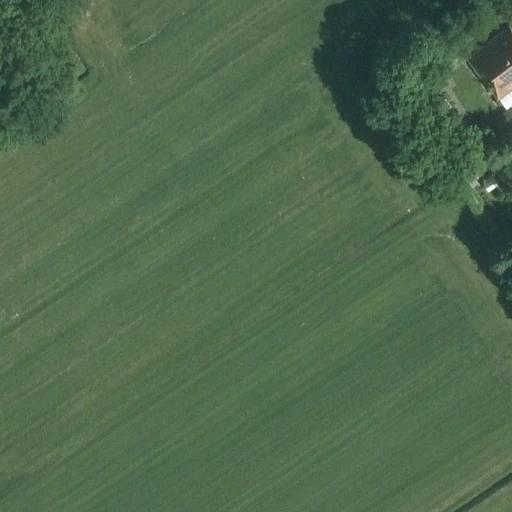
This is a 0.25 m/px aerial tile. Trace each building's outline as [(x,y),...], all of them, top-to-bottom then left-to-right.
[(511,29),(508,25),(466,58),(498,99),(511,88),(511,29)] [(433,42),(438,49),(455,36),(450,29),(433,42)] [(412,70),(426,89),(450,72),(435,52),(412,70)] [(452,143),(465,134),(449,109),(435,118),(452,143)] [(511,210),(511,205),(500,181),(488,187),(485,180),(467,188),(484,224),(511,210)]
